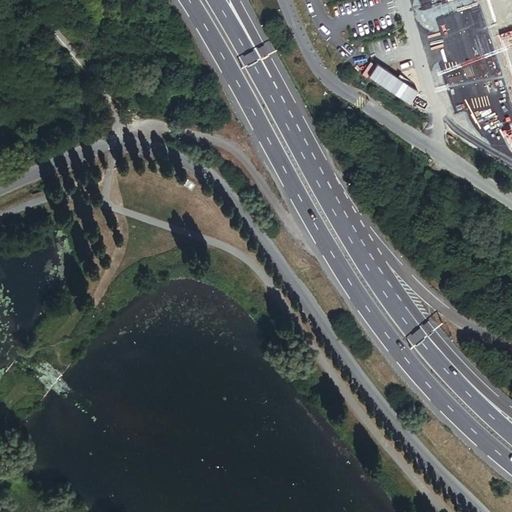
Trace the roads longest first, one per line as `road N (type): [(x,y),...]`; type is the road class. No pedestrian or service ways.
road 1 (unclassified): [(0,188),(113,143),(193,163),(229,196),(398,429),(478,511)]
road 2 (trunk): [(188,0),(334,258),(403,357),(511,465)]
road 3 (unclassified): [(511,203),(354,99),(305,44)]
road 4 (trunk): [(511,435),(424,346),(350,233)]
road 5 (trunk): [(340,218),(214,0)]
road 6 (trunk): [(340,218),(235,0)]
road 7 (trunk): [(511,410),(350,233)]
